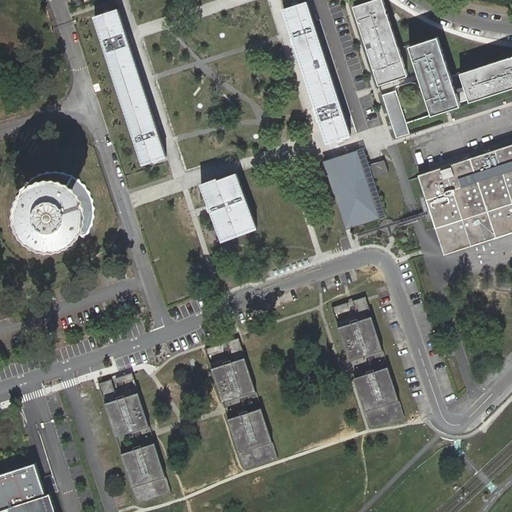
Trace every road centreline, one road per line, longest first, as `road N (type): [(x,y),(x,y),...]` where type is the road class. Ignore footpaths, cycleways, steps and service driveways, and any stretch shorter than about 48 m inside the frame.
road 1 (unclassified): [(166,332),(366,257),(391,272),(447,421),(468,420),(511,377)]
road 2 (unclassified): [(88,102),(166,332)]
road 3 (unclassified): [(0,388),(166,332)]
